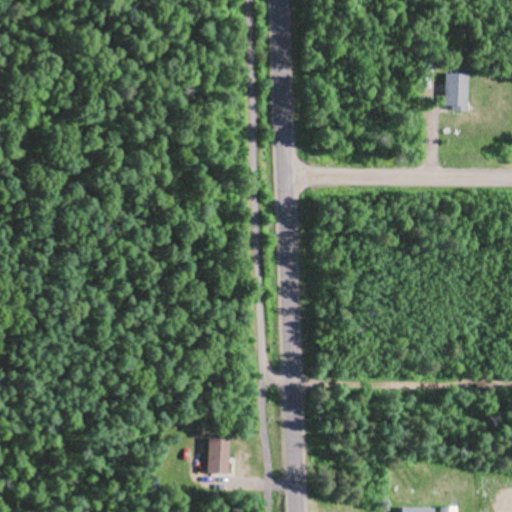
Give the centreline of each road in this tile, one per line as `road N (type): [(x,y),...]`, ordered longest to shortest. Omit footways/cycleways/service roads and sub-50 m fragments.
road 1 (residential): [(300,511),(281,0)]
road 2 (residential): [(287,174),(511,176)]
